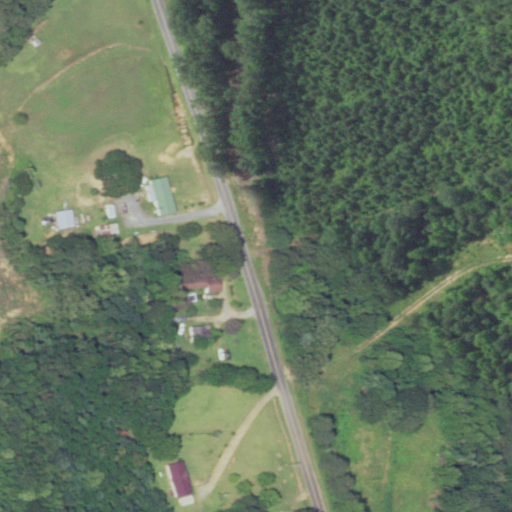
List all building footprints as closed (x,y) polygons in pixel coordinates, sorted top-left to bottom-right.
[(152,180),(160,215),(177,212),(168,176),(152,180)] [(77,225),(73,208),(57,212),(61,229),(77,225)] [(292,273),(301,288),(315,281),(304,259),(298,262),(301,268),(292,273)] [(209,288),(209,292),(223,292),(223,277),(182,277),(182,288),(209,288)] [(195,341),(215,340),(215,325),(195,325),(195,341)] [(196,494),(193,461),(176,462),(179,496),(196,494)]
